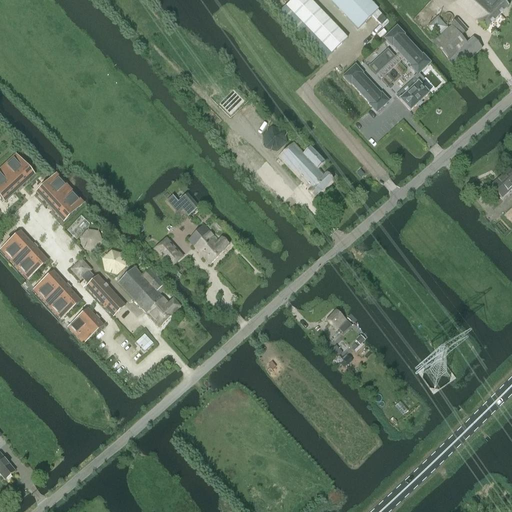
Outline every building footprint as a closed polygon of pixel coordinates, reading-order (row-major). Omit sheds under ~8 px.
[(347,39),(308,0),(292,0),(285,7),(331,55),(347,39)] [(378,10),(368,0),(328,0),(357,30),(378,10)] [(508,7),(500,0),(457,0),(455,3),(485,30),(508,7)] [(388,23),(377,11),(371,16),(382,28),(388,23)] [(432,44),(449,62),(459,72),(482,49),(473,38),(466,44),(460,37),(467,31),(457,20),(450,26),(451,27),(432,44)] [(403,36),(404,35),(396,27),(384,39),(391,47),(392,46),(411,66),(410,67),(417,75),(430,64),(422,55),(422,56),(403,36)] [(362,74),(355,66),(342,77),(350,86),(351,85),(369,105),(368,105),(376,114),(388,102),(381,94),(380,95),(362,75),(362,74)] [(203,82),(209,88),(221,78),(215,71),(203,82)] [(421,88),(414,80),(396,97),(410,112),(417,105),(417,106),(421,102),(428,95),(425,92),(426,90),(423,87),(421,88)] [(309,149),(308,150),(303,155),(293,144),(278,158),(309,191),(307,193),(313,199),(332,181),(326,174),(323,177),(317,171),(324,164),(309,149)] [(0,169),(0,197),(5,203),(34,176),(15,155),(0,169)] [(511,174),(508,170),(490,187),(501,199),(511,188),(511,174)] [(36,194),(63,223),(83,204),(56,175),(36,194)] [(182,212),(187,218),(199,209),(187,195),(177,203),(172,197),(166,202),(178,216),(182,212)] [(219,243),(212,236),(203,226),(187,241),(210,265),(230,246),(223,239),(219,243)] [(0,251),(27,281),(47,262),(20,232),(0,251)] [(170,243),(157,255),(166,265),(179,253),(170,243)] [(85,288),(113,318),(125,306),(98,277),(97,277),(95,279),(89,273),(90,271),(81,261),(71,270),(80,281),(82,279),(88,286),(85,288)] [(156,292),(141,276),(134,268),(117,284),(140,308),(156,292)] [(156,292),(159,290),(163,286),(148,270),(141,276),(156,292)] [(33,291),(60,321),(80,302),(53,273),(33,291)] [(159,290),(156,292),(140,308),(159,329),(181,309),(174,301),(169,306),(159,296),(162,293),(159,290)] [(103,326),(94,316),(88,310),(71,325),(67,329),(82,345),(103,326)] [(351,326),(349,324),(345,321),(335,311),(325,322),(336,331),(338,329),(342,334),(351,326)] [(356,341),(360,345),(364,340),(360,336),(356,341)] [(338,357),(331,350),(325,356),(332,363),(338,357)] [(0,476),(4,481),(15,472),(0,454),(0,476)]
